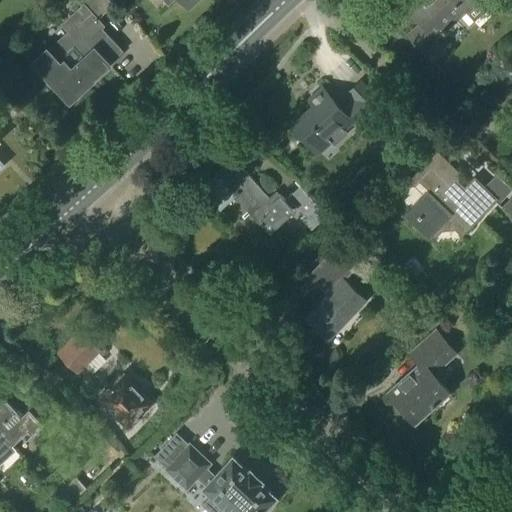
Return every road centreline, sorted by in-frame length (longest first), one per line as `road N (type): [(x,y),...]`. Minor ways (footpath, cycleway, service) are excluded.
road 1 (residential): [(408,511),(77,202)]
road 2 (tertiary): [(77,202),(286,0)]
